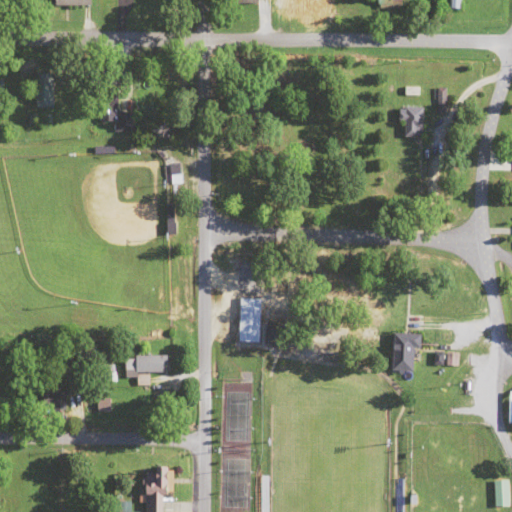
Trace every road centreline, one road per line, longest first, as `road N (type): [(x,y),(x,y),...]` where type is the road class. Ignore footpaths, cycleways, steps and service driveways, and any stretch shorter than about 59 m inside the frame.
road 1 (residential): [(511,44),(0,41)]
road 2 (residential): [(205,511),(202,0)]
road 3 (residential): [(205,237),(480,240)]
road 4 (residential): [(203,443),(0,443)]
road 5 (residential): [(480,240),(490,126),(511,51)]
road 6 (residential): [(511,354),(499,338),(480,240)]
